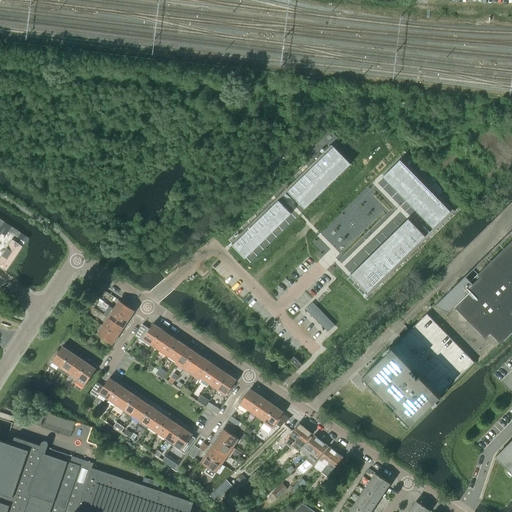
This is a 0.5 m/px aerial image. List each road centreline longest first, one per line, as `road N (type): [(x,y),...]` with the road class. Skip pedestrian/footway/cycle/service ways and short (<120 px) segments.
road 1 (residential): [(407,483),(248,375)]
road 2 (unknown): [(250,283),(382,153)]
road 3 (residential): [(248,375),(147,306)]
